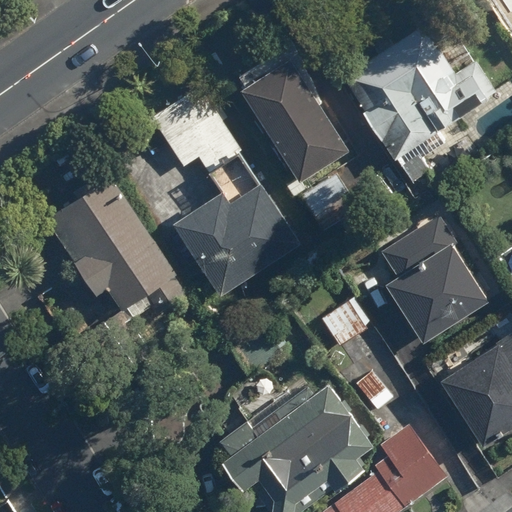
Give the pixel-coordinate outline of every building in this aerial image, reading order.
[(511,0),(501,0),(509,10),(511,7),(511,0)] [(462,63),(432,16),(348,70),(408,164),(452,136),(446,127),(505,89),(481,51),(462,63)] [(294,40),(243,71),(305,172),(356,141),(294,40)] [(204,81),(157,113),(189,160),(203,151),(215,169),(248,147),(204,81)] [(198,290),(111,163),(83,182),(88,190),(53,214),(100,285),(112,277),(138,315),(155,304),(162,314),(198,290)] [(373,199),(351,164),(307,191),(330,227),(373,199)] [(234,185),(184,216),(229,287),(309,235),(273,178),(242,197),(234,185)] [(404,267),(393,274),(433,334),(500,290),(444,206),(389,243),(404,267)] [(377,322),(357,293),(327,314),(347,343),(377,322)] [(294,346),(269,311),(230,339),(255,374),(294,346)] [(511,331),(450,371),(492,437),(511,423),(511,331)] [(314,382),(261,424),(252,412),(227,432),(239,448),(231,454),(254,483),(260,478),(280,503),(280,511),(295,511),(302,511),(303,508),(338,480),(343,487),(369,464),(362,454),(381,441),(337,376),(318,389),(314,382)] [(400,452),(383,464),(316,511),(398,511),(454,472),(417,421),(391,440),(400,452)]
